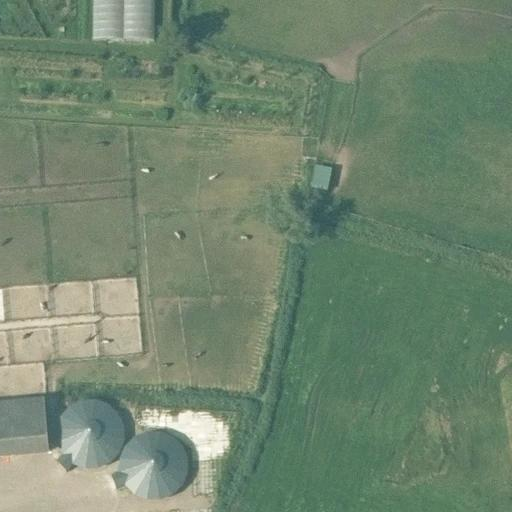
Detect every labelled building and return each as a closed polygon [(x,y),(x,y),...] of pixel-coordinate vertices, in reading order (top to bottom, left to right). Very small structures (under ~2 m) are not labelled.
[(91,0),(91,41),(154,42),(154,0),(91,0)] [(313,167),(311,184),(324,186),(327,170),(313,167)] [(60,426),(59,432),(60,438),(61,444),(64,449),(68,454),(72,458),(68,468),(79,473),(83,463),(89,464),(95,464),(101,463),(106,460),(111,457),(115,453),(119,448),(121,442),(122,436),(123,430),(122,424),(119,419),(116,413),(112,409),(107,405),(102,403),(96,401),(90,401),(84,402),(78,403),(73,406),(68,410),(65,415),(62,420),(60,426)] [(44,403),(0,403),(0,461),(38,460),(37,428),(44,428),(44,403)] [(113,486),(102,491),(107,503),(118,498),(121,503),(126,508),(131,511),(134,511),(155,511),(161,509),(166,506),(170,501),(174,496),(176,490),(177,484),(176,478),(175,472),(172,466),(169,461),(164,457),(159,454),(153,451),(147,450),(141,451),(135,452),(129,455),(124,458),(120,463),(117,468),(114,474),(113,480),(113,486)]
